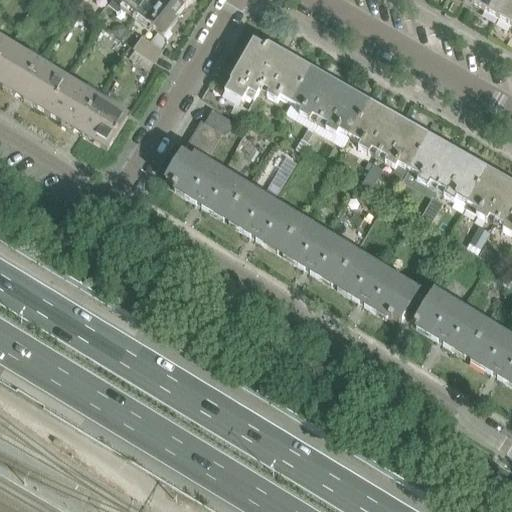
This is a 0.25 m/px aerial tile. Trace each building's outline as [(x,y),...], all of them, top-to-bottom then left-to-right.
[(51,0),(46,0),(44,5),(56,12),(60,6),(51,0)] [(76,0),(74,0),(69,8),(78,14),(84,6),(76,0)] [(169,29),(184,10),(185,11),(193,0),(114,0),(113,1),(139,22),(157,36),(149,46),(141,41),(132,54),(154,69),(155,68),(162,56),(160,55),(165,49),(163,42),(170,34),(169,29)] [(458,0),(498,22),(510,0),(458,0)] [(511,0),(510,0),(498,22),(511,30),(511,0)] [(470,16),(466,23),(473,27),(477,20),(470,16)] [(114,29),(110,34),(120,41),(126,32),(121,28),(114,29)] [(0,64),(9,50),(0,44),(0,64)] [(268,95),(265,99),(277,106),(279,101),(291,108),(311,73),(268,48),(267,49),(265,48),(264,51),(253,44),(230,85),(231,85),(223,100),(234,107),(232,111),(233,111),(229,118),(243,126),(247,117),(253,120),(262,103),(257,101),(262,91),(268,95)] [(67,85),(38,67),(9,50),(0,64),(0,90),(47,119),(67,85)] [(369,107),(343,92),(311,73),(291,108),(301,114),(299,118),(309,124),(305,132),(308,134),(303,143),(308,146),(314,150),(319,140),(320,141),(325,133),(335,139),(338,135),(349,141),(369,107)] [(127,121),(105,108),(67,85),(47,119),(106,155),(127,121)] [(428,140),(402,125),(369,107),(349,141),(360,148),(358,152),(368,158),(370,153),(386,162),(383,167),(395,173),(392,178),(402,184),(408,175),(428,140)] [(224,142),(231,130),(211,117),(204,130),(220,139),(224,142)] [(220,139),(204,130),(200,127),(193,139),(213,151),(220,139)] [(223,177),(224,174),(218,171),(217,173),(204,165),(206,162),(213,151),(193,139),(186,149),(181,157),(165,184),(172,189),(171,191),(175,193),(174,196),(225,226),(246,191),(223,177)] [(487,174),(462,159),(428,140),(408,175),(419,181),(416,185),(427,192),(430,187),(445,196),(442,201),(453,207),(456,202),(467,209),(487,174)] [(301,142),(295,153),(301,157),(308,146),(303,143),(301,142)] [(373,170),(360,192),(370,197),(383,175),(373,170)] [(511,188),(487,174),(467,209),(477,215),(475,219),(486,225),(488,221),(504,230),(501,234),(511,240),(511,239),(511,188)] [(340,195),(349,201),(353,195),(344,189),(340,195)] [(301,224),(276,209),(277,207),(272,203),(270,206),(246,191),(225,226),(280,260),(301,224)] [(432,201),(418,226),(427,231),(441,207),(432,201)] [(355,257),(331,242),(333,240),(327,236),(325,239),(301,224),(280,260),(334,292),(355,257)] [(478,231),(469,247),(481,253),(489,237),(478,231)] [(486,251),(481,260),(495,269),(501,259),(486,251)] [(418,295),(385,275),(387,273),(381,269),(379,272),(355,257),(334,292),(385,323),(387,321),(390,323),(391,321),(399,326),(418,295)] [(490,270),(485,279),(495,285),(500,275),(490,270)] [(488,329),(464,314),(465,311),(460,308),(458,310),(433,295),(413,328),(417,330),(415,332),(467,364),(488,329)] [(511,391),(511,343),(488,329),(467,364),(511,391)]
